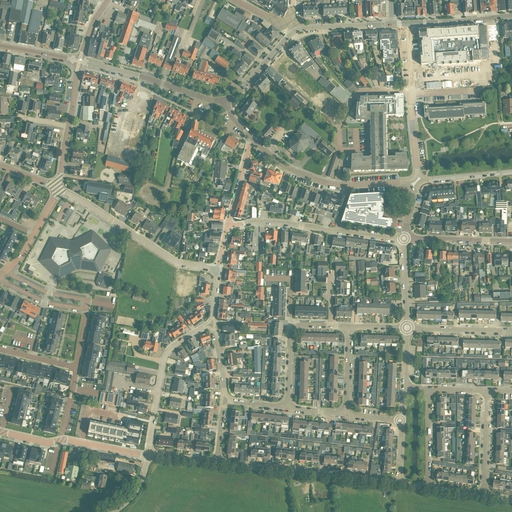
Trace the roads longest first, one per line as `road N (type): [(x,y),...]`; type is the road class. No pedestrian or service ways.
road 1 (residential): [(218,270),(177,264),(56,188)]
road 2 (residential): [(403,239),(278,221),(227,225)]
road 3 (residential): [(417,180),(321,181),(277,161),(254,139)]
road 4 (residential): [(147,455),(164,355),(211,322)]
road 5 (residential): [(417,180),(408,23)]
road 6 (tertiary): [(225,100),(78,61)]
road 7 (residential): [(341,476),(216,462)]
